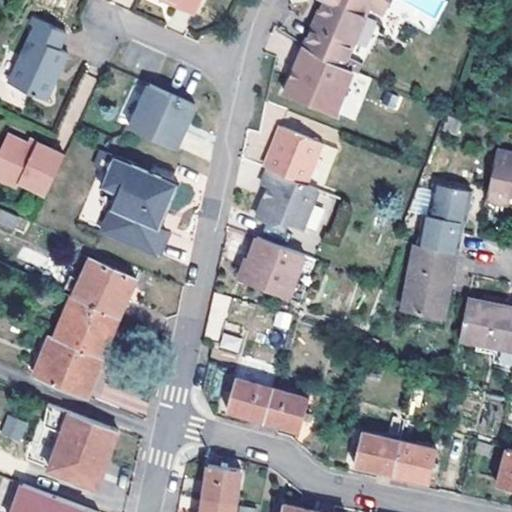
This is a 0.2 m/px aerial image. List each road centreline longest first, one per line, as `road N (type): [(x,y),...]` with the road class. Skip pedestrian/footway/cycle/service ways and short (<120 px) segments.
road 1 (residential): [(170,419),(240,73)]
road 2 (residential): [(170,419),(280,450),(326,485),(461,511)]
road 3 (residential): [(97,25),(124,24),(240,73)]
